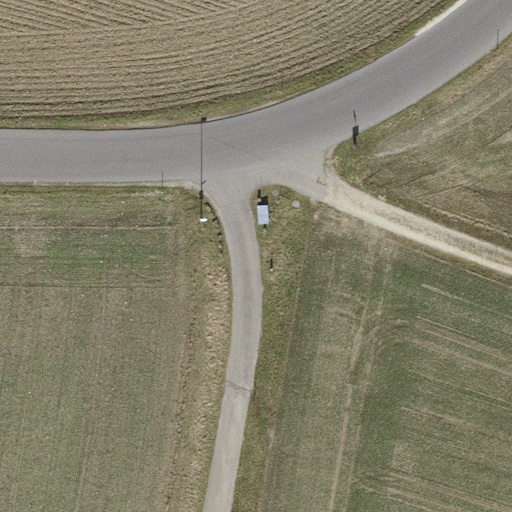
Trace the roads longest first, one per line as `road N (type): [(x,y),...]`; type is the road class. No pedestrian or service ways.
road 1 (residential): [(229,151),(248,279),(218,511)]
road 2 (unclassified): [(229,151),(394,83),(501,0)]
road 3 (track): [(229,151),(511,265)]
road 4 (unclassified): [(0,155),(229,151)]
